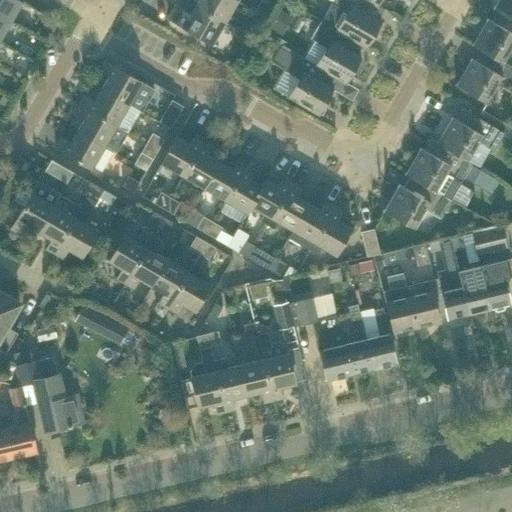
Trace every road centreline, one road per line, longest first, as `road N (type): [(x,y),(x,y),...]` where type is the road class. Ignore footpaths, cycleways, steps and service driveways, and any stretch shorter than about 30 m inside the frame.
road 1 (residential): [(86,29),(198,91),(226,91),(367,166),(457,0)]
road 2 (unclassified): [(26,511),(511,394)]
road 3 (residential): [(0,145),(22,138),(86,29)]
